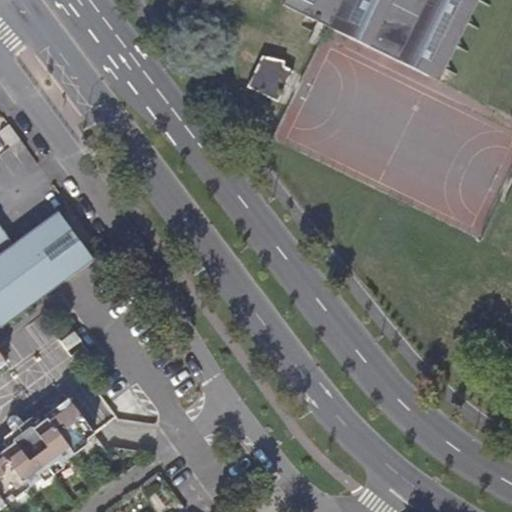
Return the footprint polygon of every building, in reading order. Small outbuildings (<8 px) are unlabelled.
[(466,0),(287,0),(285,6),(429,75),(466,0)] [(440,80),(478,0),(466,0),(429,75),(440,80)] [(278,101),(293,72),(283,67),(284,65),(263,55),(247,87),(278,101)] [(20,140),(9,127),(1,133),(10,147),(20,140)] [(26,148),(20,140),(10,147),(16,155),(26,148)] [(0,327),(1,329),(56,287),(92,260),(57,213),(13,246),(0,227),(0,327)] [(74,332),(60,342),(68,351),(81,341),(74,332)] [(0,509),(5,506),(3,502),(13,496),(15,498),(41,478),(39,475),(48,469),(57,462),(59,465),(72,456),(85,446),(83,443),(94,435),(67,400),(45,417),(46,420),(33,429),(30,427),(26,430),(23,426),(13,433),(16,437),(13,439),(13,444),(0,453),(0,509)]
